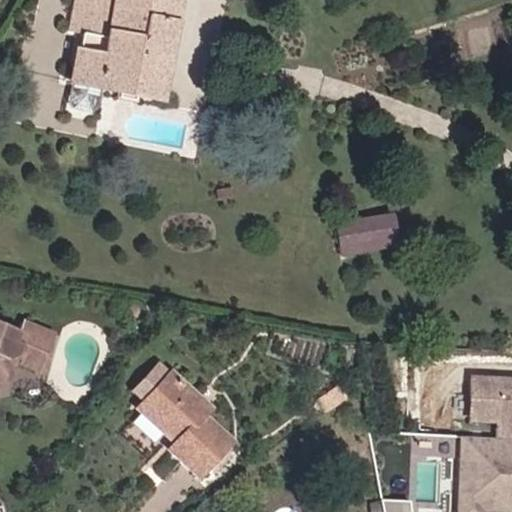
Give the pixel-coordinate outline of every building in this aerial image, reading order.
[(158,100),(177,0),(75,0),(69,29),(79,32),(69,82),(99,89),(158,100)] [(95,101),(99,89),(69,82),(67,99),(74,106),(87,109),(95,101)] [(394,247),(388,213),(334,222),(339,256),(394,247)] [(135,319),(137,306),(117,302),(115,315),(135,319)] [(38,371),(53,335),(20,322),(16,331),(0,323),(0,397),(5,396),(12,379),(7,368),(17,363),(38,371)] [(226,443),(199,416),(206,409),(168,373),(133,409),(163,437),(166,435),(173,442),(171,444),(165,451),(192,478),(226,443)] [(495,441),(511,441),(511,381),(470,380),(468,421),(495,423),(495,441)] [(173,442),(166,435),(163,437),(171,444),(173,442)] [(461,459),(511,461),(511,441),(462,439),(461,459)] [(511,511),(511,461),(461,459),(458,511),(479,511),(480,510),(511,511)] [(411,511),(410,502),(384,501),(386,511),(411,511)]
